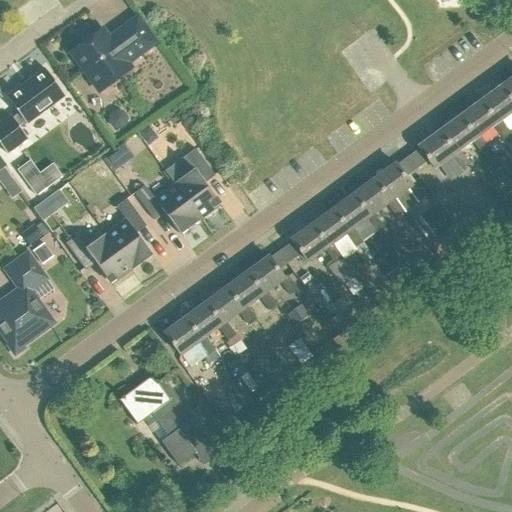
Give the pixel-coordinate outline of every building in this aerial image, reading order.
[(109,39),(102,30),(93,36),(88,35),(80,41),(79,46),(70,53),(84,72),(83,73),(93,88),(95,87),(99,92),(131,69),(126,64),(155,43),(137,19),(109,39)] [(26,125),(65,96),(44,69),(6,97),(18,115),(13,119),(11,116),(0,123),(0,146),(6,154),(27,139),(20,129),(25,124),(26,125)] [(511,77),(500,86),(511,103),(511,77)] [(495,124),(499,121),(511,111),(511,103),(500,86),(479,102),(495,124)] [(479,102),(458,117),(475,139),(479,136),(491,127),(501,140),(509,134),(499,121),(495,124),(479,102)] [(126,117),(122,112),(115,111),(110,115),(109,122),(113,127),(120,128),(125,124),(126,117)] [(458,117),(438,132),(454,154),(458,151),(471,142),(481,155),(489,149),(479,136),(475,139),(458,117)] [(147,147),(158,139),(148,126),(137,133),(147,147)] [(419,150),(404,160),(412,172),(427,161),(433,169),(450,157),(460,170),(468,165),(458,151),(454,154),(438,132),(417,147),(419,150)] [(164,171),(173,184),(200,220),(220,205),(204,183),(214,176),(194,149),(164,171)] [(113,172),(121,166),(112,154),(105,160),(113,172)] [(64,176),(53,162),(40,171),(30,159),(17,168),(37,195),(64,176)] [(100,183),(111,175),(103,164),(92,171),(100,183)] [(394,164),(373,179),(389,202),(393,199),(403,212),(404,213),(404,214),(417,204),(416,203),(424,197),(413,182),(410,185),(394,164)] [(12,179),(4,167),(0,169),(0,182),(2,186),(12,179)] [(373,179),(352,194),(368,217),(372,214),(385,204),(396,219),(404,213),(393,199),(389,202),(373,179)] [(200,220),(173,184),(153,198),(144,186),(133,194),(153,221),(163,213),(179,235),(200,220)] [(352,194),(332,210),(348,232),(352,229),(365,220),(375,233),(382,227),(372,214),(368,217),(352,194)] [(124,219),(104,234),(131,270),(151,256),(135,234),(145,226),(126,199),(115,207),(124,219)] [(46,204),(40,215),(47,219),(54,209),(46,204)] [(332,210),(311,225),(327,247),(331,244),(344,235),(354,248),(362,242),(352,229),(348,232),(332,210)] [(28,246),(42,236),(34,225),(20,235),(28,246)] [(277,253),(286,265),(300,254),(306,262),(323,250),(333,263),(340,258),(341,258),(331,244),(327,247),(311,225),(290,240),(292,242),(277,253)] [(439,261),(466,242),(456,227),(429,247),(439,261)] [(131,270),(104,234),(84,249),(75,236),(65,244),(84,271),(94,263),(110,285),(131,270)] [(354,248),(362,259),(370,253),(362,242),(354,248)] [(41,265),(52,257),(43,244),(32,252),(41,265)] [(22,346),(53,324),(37,301),(53,290),(46,279),(27,253),(4,270),(18,289),(0,302),(0,332),(8,344),(7,345),(14,356),(24,349),(22,346)] [(246,272),(262,294),(266,292),(279,282),(289,296),(297,290),(286,275),(283,278),(267,257),(246,272)] [(340,258),(333,263),(328,267),(342,286),(354,277),(340,258)] [(396,268),(386,276),(398,292),(408,284),(396,268)] [(242,310),(246,307),(258,297),(268,311),(276,305),(266,292),(262,294),(246,272),(225,287),(242,310)] [(225,287),(205,302),(221,325),(225,322),(235,335),(248,326),(256,320),(246,307),(242,310),(225,287)] [(200,340),(204,337),(217,327),(227,341),(235,335),(225,322),(221,325),(205,302),(184,318),(200,340)] [(294,326),(308,316),(300,305),(286,316),(294,326)] [(163,333),(179,355),(197,343),(206,356),(214,350),(204,337),(200,340),(184,318),(163,333)] [(202,466),(217,455),(162,380),(156,384),(151,378),(117,402),(134,426),(152,414),(168,436),(161,442),(178,465),(193,454),(202,466)]
